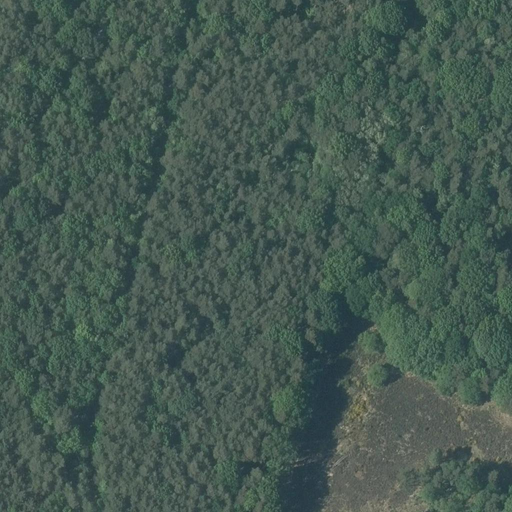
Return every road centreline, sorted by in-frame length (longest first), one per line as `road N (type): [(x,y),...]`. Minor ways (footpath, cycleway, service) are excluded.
road 1 (track): [(239,511),(336,187),(364,109),(419,0)]
road 2 (track): [(100,511),(96,431),(192,0)]
road 3 (track): [(335,302),(324,364),(272,511)]
